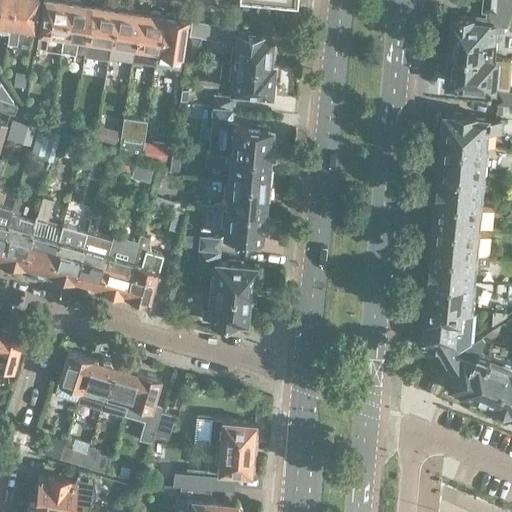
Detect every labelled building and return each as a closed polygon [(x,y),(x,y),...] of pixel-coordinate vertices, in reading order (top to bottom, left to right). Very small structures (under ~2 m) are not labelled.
[(0,0),(0,23),(8,25),(12,0),(0,0)] [(9,25),(6,41),(15,42),(18,26),(33,28),(37,0),(12,0),(8,25),(9,25)] [(42,0),(36,44),(60,48),(67,0),(42,0)] [(77,0),(67,0),(60,48),(84,51),(92,2),(89,2),(87,0),(80,0),(77,0)] [(454,18),(451,53),(496,57),(497,43),(493,43),(495,22),(506,23),(510,11),(511,4),(511,0),(484,0),(483,9),(488,9),(487,17),(457,14),(456,18),(454,18)] [(84,51),(83,54),(107,58),(107,56),(110,41),(115,6),(105,4),(102,2),(96,1),(96,3),(92,2),(84,51)] [(110,41),(107,56),(131,59),(139,10),(136,9),(134,7),(128,6),(125,8),(115,6),(110,41)] [(139,10),(131,59),(155,63),(157,49),(162,14),(151,12),(149,9),(143,8),(140,10),(139,10)] [(157,49),(155,63),(179,67),(181,53),(187,18),(185,17),(184,17),(181,14),(175,13),(171,15),(162,14),(157,49)] [(189,32),(185,54),(198,56),(201,35),(235,40),(233,59),(273,62),(274,47),(270,48),(271,35),(260,34),(260,33),(236,31),(236,24),(204,20),(191,18),(189,32)] [(500,57),(496,57),(450,53),(448,81),(473,83),(477,89),(492,90),(493,85),(495,85),(496,72),(499,72),(500,57)] [(221,58),(219,76),(232,77),(231,88),(243,89),(243,92),(256,93),(257,90),(274,92),(275,80),(271,80),(273,62),(233,59),(221,58)] [(497,102),(511,102),(511,90),(498,90),(497,102)] [(211,105),(232,107),(233,107),(235,94),(212,91),(211,105)] [(17,102),(0,97),(0,109),(13,114),(17,102)] [(26,98),(22,116),(39,120),(43,103),(26,98)] [(211,105),(207,148),(268,154),(272,154),(274,137),(269,136),(270,126),(233,123),(231,120),(232,107),(211,105)] [(446,114),(443,143),(488,147),(490,130),(500,131),(501,119),(476,116),(476,115),(454,113),(454,115),(446,114)] [(11,118),(6,137),(31,143),(31,141),(36,125),(11,118)] [(96,123),(96,124),(83,121),(79,132),(94,136),(96,123)] [(110,127),(96,123),(94,136),(106,139),(110,127)] [(45,127),(36,124),(31,141),(41,144),(45,127)] [(61,131),(59,136),(57,145),(72,149),(76,135),(61,131)] [(143,139),(120,133),(116,149),(139,154),(143,139)] [(54,135),(51,146),(56,147),(57,145),(59,136),(54,135)] [(92,162),(98,142),(84,139),(79,158),(92,162)] [(167,144),(144,141),(142,156),(163,159),(165,159),(167,144)] [(488,147),(443,143),(440,169),(486,173),(488,147)] [(177,173),(181,147),(171,146),(168,171),(177,173)] [(206,148),(205,162),(221,163),(222,160),(229,161),(228,178),(265,181),(270,182),(271,167),(267,166),(268,154),(207,148),(206,148)] [(136,156),(116,151),(112,165),(132,170),(133,170),(135,160),(136,156)] [(132,170),(131,174),(148,179),(152,164),(135,160),(133,170),(132,170)] [(486,173),(440,169),(438,196),(483,200),(486,173)] [(228,178),(225,206),(263,209),(264,197),(268,197),(270,182),(265,181),(228,178)] [(173,199),(155,194),(153,200),(172,205),(171,206),(183,209),(185,201),(173,200),(173,199)] [(33,230),(23,263),(36,267),(36,270),(42,271),(44,269),(48,270),(57,237),(60,226),(46,222),(53,198),(42,196),(35,220),(33,230)] [(483,200),(438,196),(435,223),(481,227),(483,200)] [(0,248),(10,213),(12,208),(0,204),(0,248)] [(225,206),(223,234),(260,237),(261,227),(265,227),(267,210),(263,209),(225,206)] [(10,213),(0,248),(0,256),(23,263),(33,230),(35,220),(19,216),(10,213)] [(57,237),(48,270),(73,277),(82,244),(86,229),(62,223),(61,226),(60,226),(57,237)] [(481,227),(435,223),(433,248),(478,253),(481,227)] [(82,244),(73,277),(86,281),(86,284),(92,286),(94,284),(98,285),(107,251),(112,236),(86,229),(82,244)] [(107,251),(98,285),(123,292),(132,258),(138,239),(113,232),(112,236),(107,251)] [(132,258),(123,292),(148,299),(151,289),(159,291),(164,276),(155,274),(157,266),(158,266),(162,252),(146,247),(149,236),(140,233),(132,258)] [(219,236),(198,234),(197,247),(198,247),(218,249),(219,236)] [(214,261),(212,289),(252,293),(253,277),(257,277),(258,264),(241,262),(241,260),(227,259),(227,262),(218,261),(219,249),(218,249),(198,247),(197,259),(214,261)] [(478,253),(433,248),(430,276),(476,280),(477,262),(490,263),(490,254),(478,253)] [(160,291),(157,302),(169,305),(176,280),(164,276),(159,291),(160,291)] [(476,280),(430,276),(428,303),(473,308),(476,280)] [(252,293),(212,289),(210,307),(201,306),(200,318),(234,321),(234,319),(245,320),(246,309),(250,309),(252,293)] [(428,303),(427,315),(424,344),(442,345),(447,353),(456,347),(455,346),(470,336),(473,308),(428,303)] [(456,347),(447,353),(452,361),(444,381),(460,387),(459,389),(461,394),(472,398),(474,392),(488,356),(479,353),(485,339),(493,342),(498,331),(501,323),(486,332),(486,333),(458,350),(456,347)] [(0,328),(0,362),(12,365),(21,334),(10,331),(8,328),(5,327),(1,328),(0,328)] [(60,379),(57,391),(77,397),(79,397),(82,386),(91,355),(67,348),(58,379),(60,379)] [(472,398),(494,407),(497,401),(511,361),(511,360),(489,352),(488,356),(474,392),(472,398)] [(77,398),(76,400),(101,407),(105,392),(114,361),(112,361),(111,357),(105,356),(102,358),(91,355),(82,386),(79,397),(77,397),(77,398)] [(105,392),(101,407),(122,413),(123,414),(128,399),(137,368),(126,365),(125,361),(119,359),(116,362),(114,361),(105,392)] [(511,361),(497,401),(494,407),(508,412),(511,410),(511,407),(511,361)] [(128,399),(123,414),(144,419),(138,436),(150,440),(152,436),(160,411),(162,405),(153,402),(160,375),(137,368),(128,399)] [(160,411),(152,436),(167,437),(174,415),(160,411)] [(211,416),(209,442),(252,446),(253,433),(255,431),(256,427),(254,424),(255,420),(211,416)] [(64,438),(49,434),(43,452),(59,456),(64,438)] [(209,442),(208,468),(216,468),(216,469),(250,472),(250,468),(252,465),(253,462),(251,458),(252,446),(209,442)] [(100,447),(89,444),(83,463),(106,470),(110,455),(99,451),(100,447)] [(86,451),(71,446),(68,458),(83,463),(86,451)] [(163,469),(162,483),(179,484),(178,497),(188,498),(186,511),(238,511),(241,509),(241,506),(239,502),(235,501),(210,499),(210,487),(190,485),(191,471),(163,469)] [(191,471),(190,485),(210,487),(215,487),(216,474),(191,471)] [(33,487),(32,491),(34,495),(33,499),(72,507),(86,509),(95,494),(92,474),(77,472),(74,479),(69,479),(69,476),(47,472),(47,475),(38,473),(36,485),(33,487)] [(28,509),(27,511),(70,511),(72,507),(33,499),(32,506),(28,509)]
